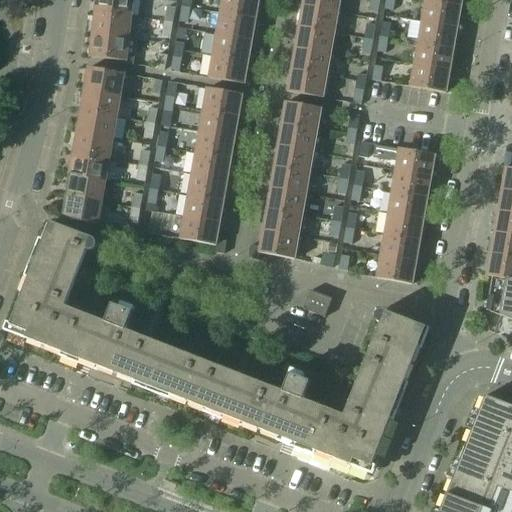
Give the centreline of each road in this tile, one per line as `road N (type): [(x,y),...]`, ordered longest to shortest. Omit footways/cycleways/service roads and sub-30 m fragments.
road 1 (residential): [(451,315),(285,271),(108,237)]
road 2 (residential): [(63,413),(321,511)]
road 3 (unclassified): [(0,236),(36,129),(60,0)]
road 4 (residential): [(451,315),(480,130)]
road 5 (tertiary): [(395,511),(446,389),(466,370)]
road 6 (tertiary): [(182,511),(44,459)]
road 7 (residential): [(480,130),(499,0)]
